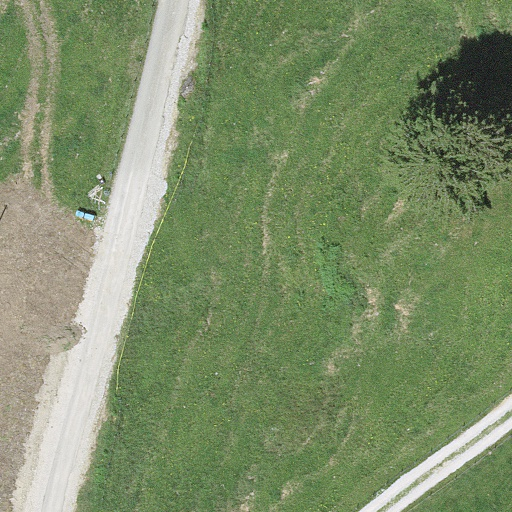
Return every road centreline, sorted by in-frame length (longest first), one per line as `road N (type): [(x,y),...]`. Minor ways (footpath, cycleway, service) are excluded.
road 1 (track): [(171,0),(47,511)]
road 2 (track): [(511,410),(380,511)]
